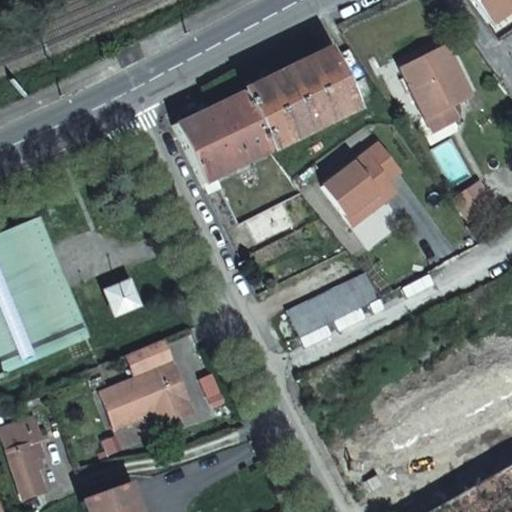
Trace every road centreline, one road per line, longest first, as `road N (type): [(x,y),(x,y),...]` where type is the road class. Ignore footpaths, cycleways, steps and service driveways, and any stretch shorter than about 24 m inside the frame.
road 1 (residential): [(130,89),(267,365)]
road 2 (residential): [(267,365),(511,250)]
road 3 (secondary): [(296,0),(130,89)]
road 4 (residential): [(267,365),(341,511)]
road 5 (secondary): [(130,89),(0,144)]
